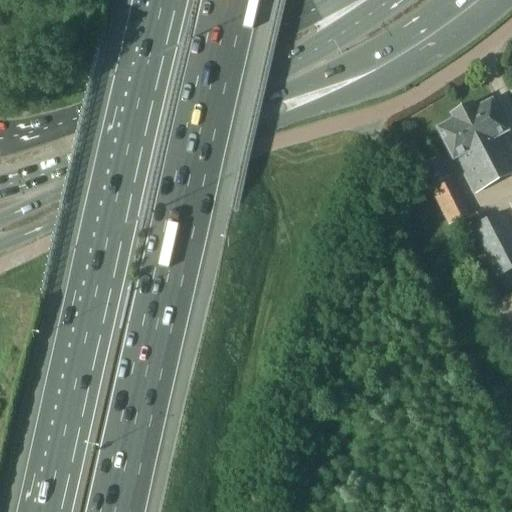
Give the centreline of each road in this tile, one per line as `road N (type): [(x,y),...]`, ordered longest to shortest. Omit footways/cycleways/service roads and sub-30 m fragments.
road 1 (unclassified): [(0,265),(263,145),(391,108),(511,27)]
road 2 (motorway): [(162,0),(46,511)]
road 3 (motorway): [(119,493),(231,0)]
road 4 (primary): [(0,245),(287,118),(347,100),(391,61)]
road 5 (primary): [(385,0),(269,74),(68,165),(0,186)]
road 6 (primary): [(0,219),(263,100),(347,67),(391,61)]
road 7 (track): [(251,511),(306,345),(379,171),(367,116)]
road 8 (primary): [(332,0),(79,117),(0,137)]
